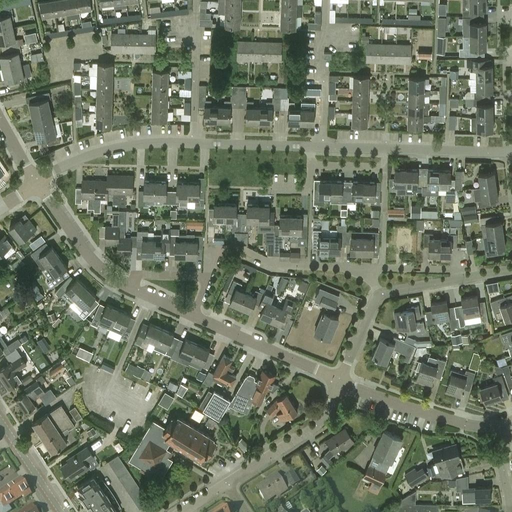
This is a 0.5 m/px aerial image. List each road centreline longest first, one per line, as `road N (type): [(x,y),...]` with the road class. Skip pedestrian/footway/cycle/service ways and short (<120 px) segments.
road 1 (residential): [(38,182),(132,144),(511,152)]
road 2 (residential): [(206,277),(216,252),(229,247),(282,266),(367,268)]
road 3 (residential): [(505,423),(463,424),(340,381)]
road 4 (residential): [(340,381),(191,315)]
road 5 (residential): [(227,482),(317,424),(340,381)]
road 6 (residential): [(128,286),(88,257),(38,182)]
